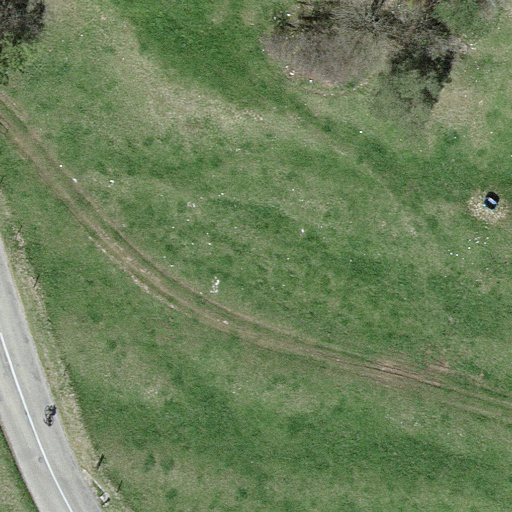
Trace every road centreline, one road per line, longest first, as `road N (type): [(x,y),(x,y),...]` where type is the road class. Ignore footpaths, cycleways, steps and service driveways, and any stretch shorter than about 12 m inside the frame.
road 1 (track): [(0,121),(96,238),(201,330),(511,420)]
road 2 (tertiary): [(0,333),(72,511)]
